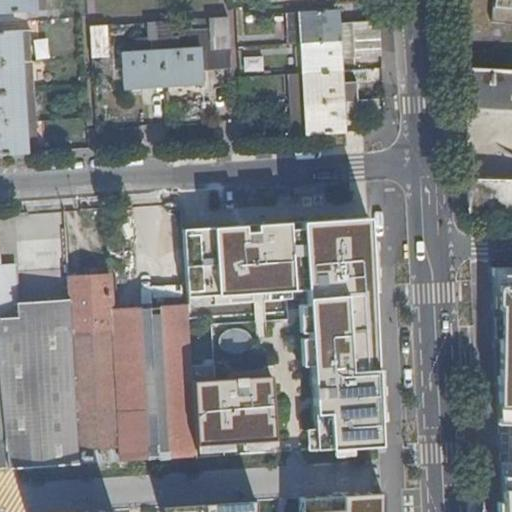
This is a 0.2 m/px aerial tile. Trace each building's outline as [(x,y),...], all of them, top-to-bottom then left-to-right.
[(0,0),(1,9),(53,6),(52,0),(0,0)] [(511,0),(492,0),(490,22),(511,24),(511,18),(511,0)] [(293,133),(343,129),(342,107),(373,105),(373,96),(358,96),(357,86),(342,87),(339,46),(378,44),(377,9),(335,12),(335,6),(285,8),(287,39),(302,39),(306,100),(291,101),(293,133)] [(230,46),(228,14),(213,15),(214,46),(230,46)] [(163,34),(172,34),(171,18),(149,19),(150,35),(160,36),(160,47),(122,50),(124,83),(202,79),(200,46),(164,48),(163,34)] [(105,25),(86,25),(88,59),(106,58),(105,25)] [(0,151),(38,149),(31,28),(0,29),(0,151)] [(465,178),(511,179),(511,70),(460,68),(462,108),(511,110),(511,153),(464,150),(465,178)] [(511,179),(465,178),(468,216),(509,216),(511,216),(511,179)] [(366,219),(168,231),(177,305),(277,301),(290,456),(377,446),(366,219)] [(511,269),(477,270),(485,369),(511,368),(511,269)] [(113,273),(60,277),(64,337),(117,333),(113,273)] [(511,368),(485,369),(489,447),(511,446),(511,368)] [(267,376),(185,382),(191,454),(266,450),(267,376)] [(511,511),(511,469),(494,470),(496,511),(511,511)] [(382,511),(383,484),(310,483),(309,511),(382,511)]
